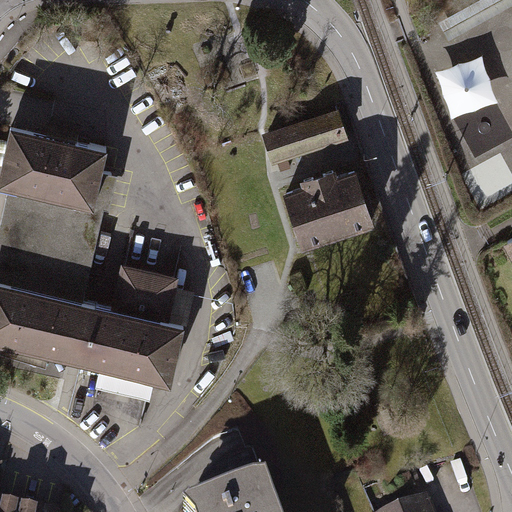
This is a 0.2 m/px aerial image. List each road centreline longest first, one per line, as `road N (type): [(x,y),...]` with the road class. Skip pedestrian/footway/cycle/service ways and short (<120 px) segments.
road 1 (secondary): [(511,470),(353,54),(303,0)]
road 2 (residential): [(119,511),(69,450),(0,412)]
